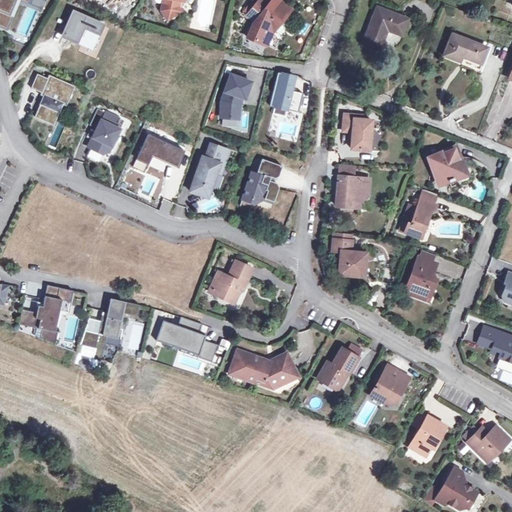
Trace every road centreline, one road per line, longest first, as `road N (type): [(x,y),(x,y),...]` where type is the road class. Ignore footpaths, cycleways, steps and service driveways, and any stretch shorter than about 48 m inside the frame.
road 1 (residential): [(306,265),(221,228),(175,228),(33,160)]
road 2 (residential): [(305,281),(296,313),(279,334),(259,337),(115,291)]
road 3 (residential): [(438,359),(511,167)]
road 4 (residential): [(318,72),(247,63),(124,26)]
road 5 (residential): [(438,359),(413,354),(323,303),(305,281)]
road 6 (residential): [(511,156),(371,99)]
road 7 (residential): [(306,265),(318,143)]
